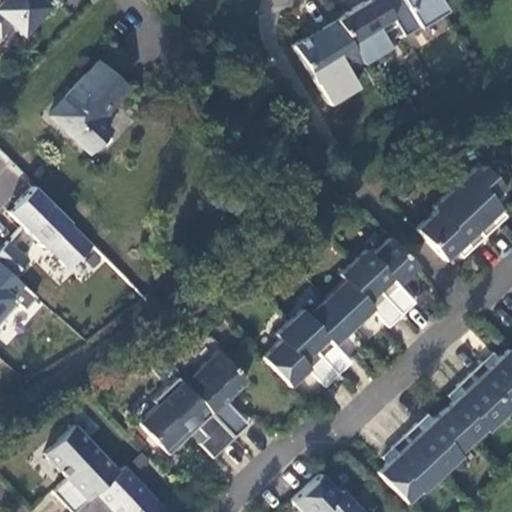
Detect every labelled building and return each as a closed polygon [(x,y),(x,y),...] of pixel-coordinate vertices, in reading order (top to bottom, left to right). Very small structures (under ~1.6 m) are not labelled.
[(49,0),(0,0),(0,41),(6,46),(16,31),(29,40),(55,4),(49,0)] [(376,0),(336,24),(353,52),(381,35),(383,38),(398,29),(380,0),(376,0)] [(380,0),(398,29),(405,41),(448,15),(438,0),(380,0)] [(344,71),(347,76),(362,67),(353,52),(336,24),(334,25),(334,27),(322,34),(324,38),(315,43),(312,39),(311,40),(294,50),(317,88),(344,71)] [(334,25),(312,39),(315,43),(324,38),(322,34),(334,27),(334,25)] [(95,61),(46,115),(87,152),(109,129),(98,119),(127,89),(95,61)] [(477,173),(474,169),(445,197),(484,239),(498,227),(491,219),(500,211),(490,201),(503,189),(483,168),(477,173)] [(8,210),(76,280),(103,254),(35,184),(8,210)] [(434,213),(415,231),(445,262),(455,252),(464,244),(471,252),(484,239),(445,197),(431,210),(434,213)] [(500,211),(491,219),(498,227),(506,218),(500,211)] [(365,251),(352,264),(401,317),(415,304),(398,286),(416,269),(389,239),(370,257),(365,251)] [(464,244),(455,252),(462,260),(471,252),(464,244)] [(4,245),(0,257),(24,266),(29,253),(4,245)] [(59,284),(70,272),(47,251),(36,263),(59,284)] [(401,317),(352,264),(339,276),(344,282),(325,299),(353,328),(371,311),(388,329),(401,317)] [(0,336),(7,342),(42,296),(0,265),(0,336)] [(353,328),(325,299),(307,317),(301,311),(288,324),(338,377),(351,364),(334,346),(353,328)] [(338,377),(288,324),(275,336),(280,341),(262,359),(289,388),(308,371),(325,389),(338,377)] [(511,355),(508,351),(498,360),(489,369),(483,363),(470,376),(506,414),(511,408),(511,355)] [(234,439),(247,427),(224,403),(246,383),(218,353),(202,369),(202,376),(187,389),(234,439)] [(493,354),(483,363),(489,369),(498,360),(493,354)] [(506,414),(470,376),(456,388),(462,394),(452,403),(442,413),(471,443),(484,431),(486,433),(506,414)] [(234,439),(187,389),(178,379),(153,403),(157,407),(138,425),(168,457),(190,436),(212,460),(234,439)] [(456,388),(447,397),(452,403),(462,394),(456,388)] [(471,443),(442,413),(433,422),(423,431),(417,425),(404,437),(440,476),(460,458),(458,455),(471,443)] [(427,416),(417,425),(423,431),(433,422),(427,416)] [(52,494),(69,511),(76,511),(118,473),(74,427),(44,456),(67,480),(52,494)] [(440,476),(404,437),(391,450),(396,456),(387,465),(377,474),(406,505),(419,492),(420,494),(440,476)] [(391,450),(381,459),(387,465),(396,456),(391,450)] [(121,470),(133,483),(136,481),(124,468),(121,470)] [(133,483),(121,470),(118,473),(76,511),(153,511),(160,506),(136,481),(133,483)] [(338,495),(320,475),(291,503),(299,511),(346,511),(354,505),(342,492),(338,495)]
